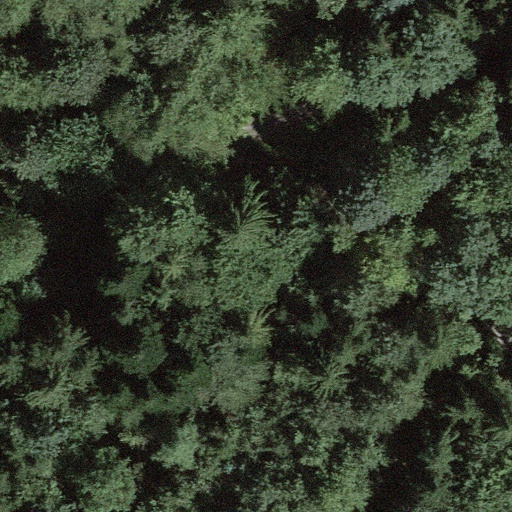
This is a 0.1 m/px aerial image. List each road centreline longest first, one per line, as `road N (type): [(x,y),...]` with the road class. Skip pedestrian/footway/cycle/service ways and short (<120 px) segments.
road 1 (track): [(511,24),(0,195)]
road 2 (track): [(224,122),(257,159),(476,277),(511,326)]
